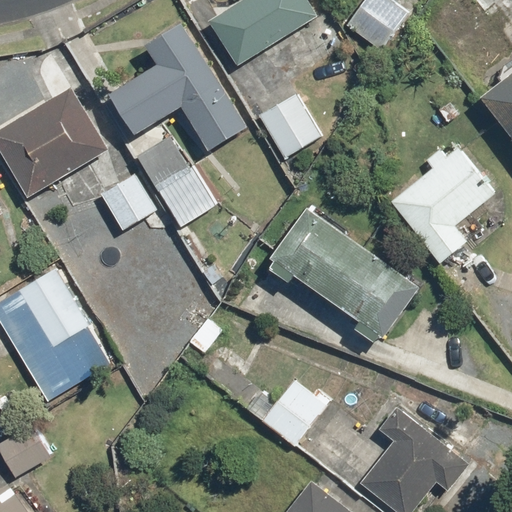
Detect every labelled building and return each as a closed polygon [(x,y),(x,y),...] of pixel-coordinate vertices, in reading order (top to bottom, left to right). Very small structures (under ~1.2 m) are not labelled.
[(246,64),(323,15),(313,0),(248,0),(218,20),(246,64)] [(412,13),(394,0),(371,0),(353,26),(387,50),(412,13)] [(511,0),(476,0),(493,21),(511,5),(511,0)] [(252,126),(187,21),(150,44),(164,67),(119,95),(144,135),(187,108),(213,150),(252,126)] [(511,78),(489,96),(511,125),(511,78)] [(115,146),(77,87),(0,136),(0,142),(35,197),(115,146)] [(298,94),(264,116),(292,157),(325,135),(298,94)] [(173,133),(141,154),(189,227),(221,206),(173,133)] [(500,195),(463,150),(452,159),(444,150),(431,161),(438,170),(398,204),(448,264),(476,240),(464,226),(500,195)] [(137,172),(105,191),(128,229),(160,209),(137,172)] [(0,220),(9,214),(0,200),(0,220)] [(367,319),(362,326),(383,341),(388,333),(395,338),(430,285),(313,206),(274,264),(297,280),(300,274),(367,319)] [(59,268),(24,289),(58,346),(93,325),(59,268)] [(208,350),(224,332),(209,319),(193,337),(208,350)] [(91,335),(59,354),(74,380),(106,361),(91,335)] [(301,444),(330,402),(298,379),(268,421),(301,444)] [(475,465),(400,404),(383,426),(401,441),(367,483),(403,511),(417,511),(442,481),(454,491),(475,465)] [(35,423),(1,444),(22,477),(56,455),(35,423)] [(355,511),(318,481),(292,511),(355,511)] [(35,511),(13,483),(0,492),(0,511),(35,511)]
